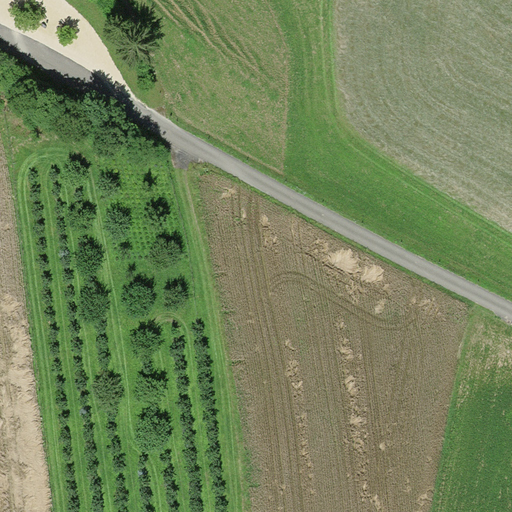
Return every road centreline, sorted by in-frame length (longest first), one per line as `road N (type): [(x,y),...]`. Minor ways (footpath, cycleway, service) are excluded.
road 1 (unclassified): [(511,315),(0,36)]
road 2 (track): [(187,140),(181,158),(234,511)]
